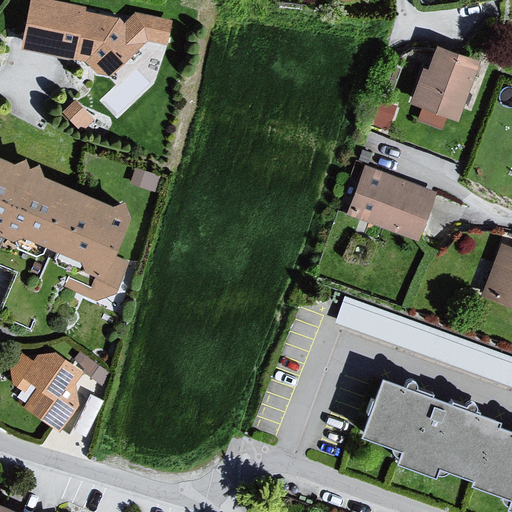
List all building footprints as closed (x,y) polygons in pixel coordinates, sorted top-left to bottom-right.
[(85,5),(64,0),(26,0),(18,42),(85,59),(95,70),(108,74),(148,39),(166,42),(170,19),(135,10),(123,20),(118,15),(84,8),(85,5)] [(477,58),(435,42),(427,66),(421,64),(408,100),(421,104),(416,118),(442,128),(448,113),(456,116),(477,58)] [(74,97),(61,109),(79,130),(93,118),(74,97)] [(396,104),(379,98),(371,121),(388,127),(396,104)] [(0,230),(11,235),(20,231),(79,256),(81,265),(96,271),(91,284),(68,275),(63,286),(95,298),(115,288),(127,259),(110,252),(128,209),(121,194),(109,199),(41,169),(36,157),(25,161),(22,153),(10,157),(0,152),(0,230)] [(363,163),(346,210),(417,236),(434,189),(363,163)] [(161,174),(135,165),(130,180),(155,189),(161,174)] [(511,304),(511,244),(500,240),(480,292),(511,304)] [(511,355),(343,295),(333,321),(511,387),(511,355)] [(54,348),(36,351),(31,358),(21,350),(9,366),(11,381),(15,384),(21,375),(34,385),(20,404),(58,431),(78,402),(73,380),(82,368),(54,348)] [(90,375),(102,384),(111,371),(99,363),(90,375)] [(511,424),(379,375),(359,430),(396,445),(391,457),(430,472),(435,460),(469,473),(467,477),(508,492),(504,501),(511,503),(511,424)] [(0,511),(28,511),(0,499),(0,511)]
